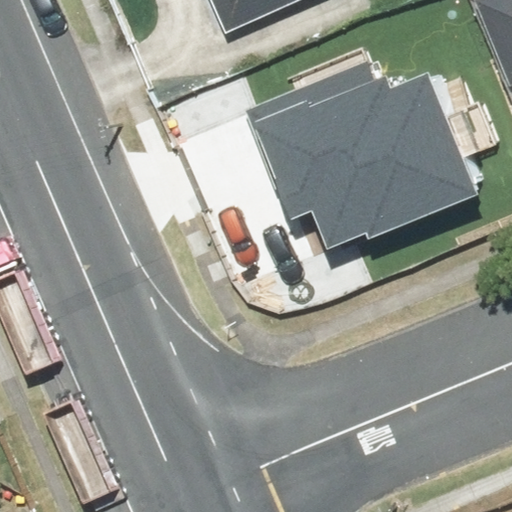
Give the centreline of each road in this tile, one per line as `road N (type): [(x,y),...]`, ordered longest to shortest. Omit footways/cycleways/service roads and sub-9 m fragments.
road 1 (secondary): [(181,497),(0,70)]
road 2 (unclassified): [(181,497),(511,362)]
